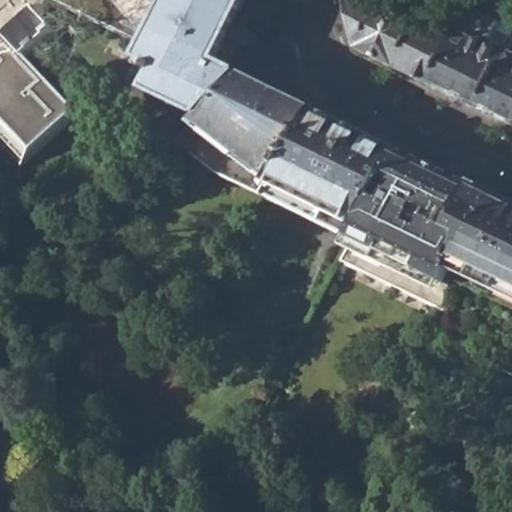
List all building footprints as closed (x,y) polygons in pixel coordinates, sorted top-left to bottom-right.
[(0,0),(0,135),(22,160),(67,118),(17,63),(54,28),(41,15),(47,0),(59,0),(147,45),(139,62),(148,68),(146,73),(154,77),(144,94),(198,121),(240,74),(215,61),(246,0),(0,0)] [(347,0),(357,49),(431,85),(462,26),(443,15),(436,30),(374,0),(347,0)] [(462,26),(431,85),(479,108),(511,38),(511,29),(502,25),(498,26),(477,16),(476,17),(469,16),(462,26)] [(511,38),(479,108),(511,123),(511,38)] [(224,176),(261,196),(314,109),(240,74),(198,121),(176,146),(224,176)] [(261,196),(351,240),(398,149),(314,109),(261,196)] [(341,259),(452,313),(456,229),(452,227),(471,185),(398,149),(351,240),(341,259)] [(452,322),(511,351),(511,205),(471,185),(452,227),(456,229),(452,313),(452,322)]
